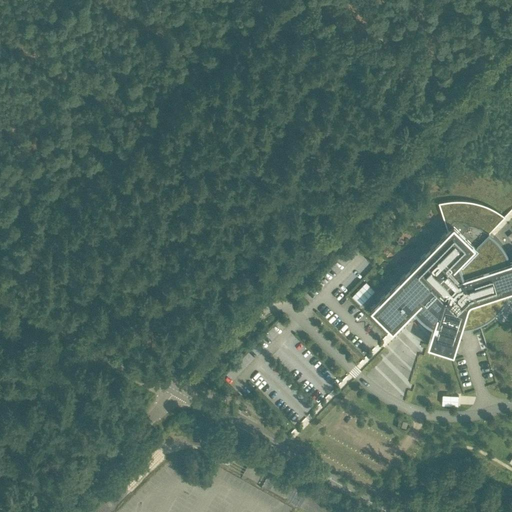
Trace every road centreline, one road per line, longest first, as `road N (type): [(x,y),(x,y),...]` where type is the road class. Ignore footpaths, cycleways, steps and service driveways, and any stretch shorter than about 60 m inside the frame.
road 1 (unknown): [(184,341),(511,13)]
road 2 (track): [(333,238),(511,53)]
road 3 (track): [(0,180),(49,234),(184,341)]
road 4 (secondary): [(387,511),(177,389)]
road 5 (secondary): [(177,389),(0,284)]
road 6 (unclassified): [(269,304),(177,389)]
